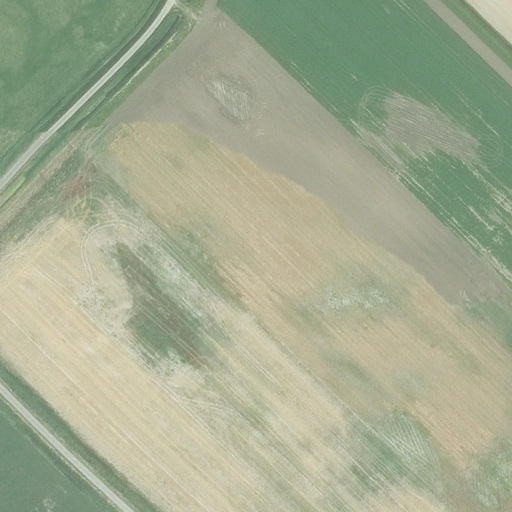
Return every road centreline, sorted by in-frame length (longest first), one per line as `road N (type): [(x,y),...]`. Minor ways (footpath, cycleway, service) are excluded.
road 1 (tertiary): [(0,186),(173,0)]
road 2 (unclassified): [(126,511),(0,389)]
